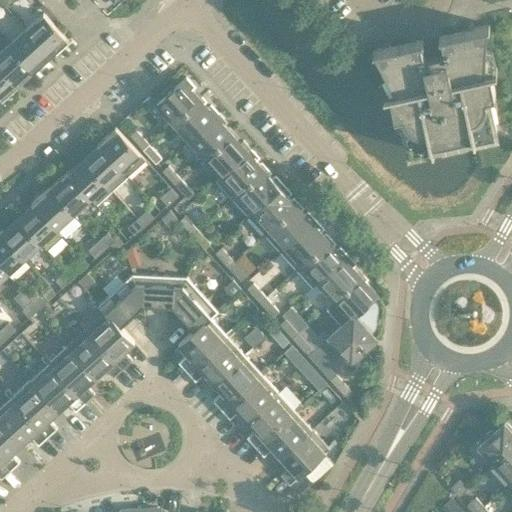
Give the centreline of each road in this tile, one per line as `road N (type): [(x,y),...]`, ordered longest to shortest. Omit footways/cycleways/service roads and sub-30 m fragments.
road 1 (residential): [(435,276),(187,5)]
road 2 (residential): [(273,511),(211,484),(146,478),(91,485),(21,511)]
road 3 (residential): [(0,169),(187,5)]
road 4 (tertiary): [(358,511),(444,358)]
